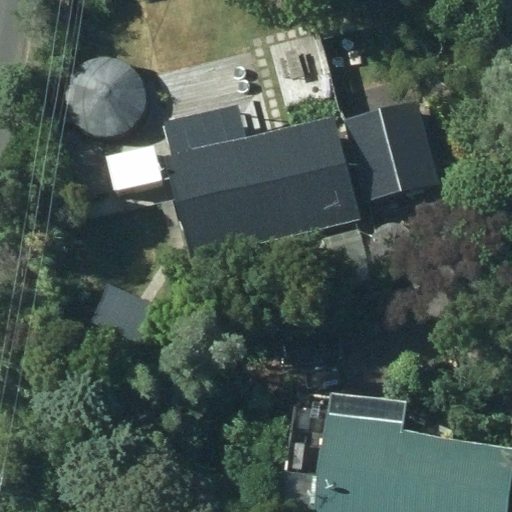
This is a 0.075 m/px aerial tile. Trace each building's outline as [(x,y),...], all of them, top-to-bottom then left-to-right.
[(324,18),(270,27),(283,102),(337,93),(324,18)] [(345,115),(366,199),(439,181),(420,98),(345,115)] [(336,112),(166,151),(191,257),(361,216),(336,112)] [(240,304),(230,276),(208,284),(218,312),(240,304)] [(315,511),(510,511),(511,507),(511,441),(407,426),(411,398),(336,387),(315,511)]
